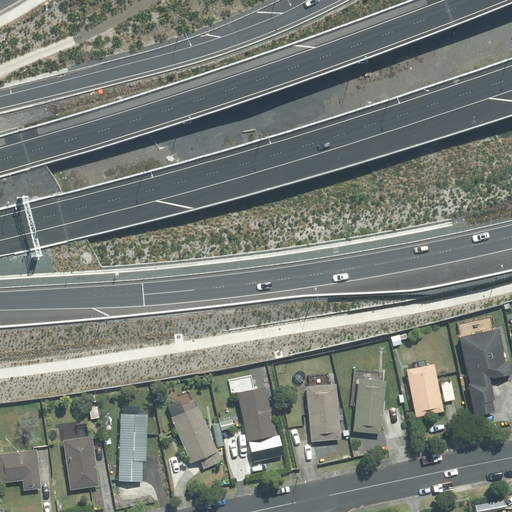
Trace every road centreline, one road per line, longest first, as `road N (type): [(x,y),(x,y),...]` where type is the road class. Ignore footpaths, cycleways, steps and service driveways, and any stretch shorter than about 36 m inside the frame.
road 1 (motorway): [(511,80),(255,163),(0,228)]
road 2 (motorway): [(511,236),(344,270),(145,294),(0,300)]
road 3 (motorway): [(0,160),(466,0)]
road 4 (motorway): [(0,101),(204,48),(322,0)]
road 5 (tertiary): [(511,458),(308,500)]
road 6 (track): [(0,69),(148,0)]
